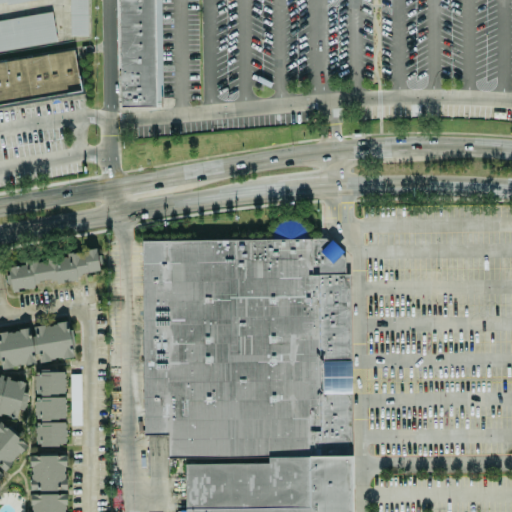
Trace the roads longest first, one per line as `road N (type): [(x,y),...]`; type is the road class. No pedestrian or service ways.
road 1 (secondary): [(0,234),(275,191),(511,186)]
road 2 (secondary): [(511,148),(395,144),(175,177)]
